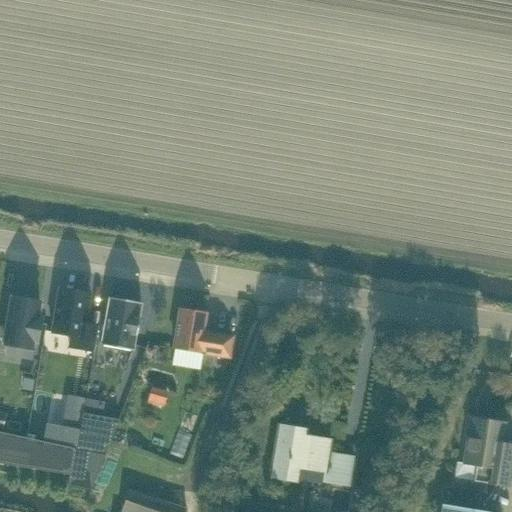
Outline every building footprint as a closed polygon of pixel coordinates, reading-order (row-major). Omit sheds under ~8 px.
[(90,295),(61,290),(53,333),(73,337),(71,348),(92,352),(97,327),(85,325),(90,295)] [(5,346),(31,350),(33,343),(37,343),(41,319),(37,319),(40,303),(12,298),(7,327),(0,326),(0,350),(4,352),(5,346)] [(143,303),(111,298),(103,346),(135,352),(143,303)] [(202,332),(205,314),(180,310),(174,348),(228,358),(233,337),(209,334),(210,333),(202,332)] [(164,404),(168,392),(152,387),(149,399),(164,404)] [(142,403),(138,416),(159,423),(163,410),(147,405),(142,403)] [(80,430),(76,449),(104,456),(118,421),(82,415),(80,430)] [(457,463),(454,478),(474,481),(474,482),(493,485),(509,487),(511,469),(511,461),(499,460),(502,444),(505,424),(470,418),(466,445),(463,464),(457,463)] [(45,424),(42,442),(73,449),(75,449),(79,430),(45,424)] [(294,435),(295,428),(279,426),(270,477),(296,481),(299,467),(325,471),(323,480),(349,485),(354,459),(328,454),(331,441),(294,435)] [(0,463),(69,475),(73,450),(73,449),(42,442),(16,436),(15,436),(1,433),(0,432),(0,463)] [(185,511),(186,510),(136,492),(129,490),(121,511),(185,511)]
